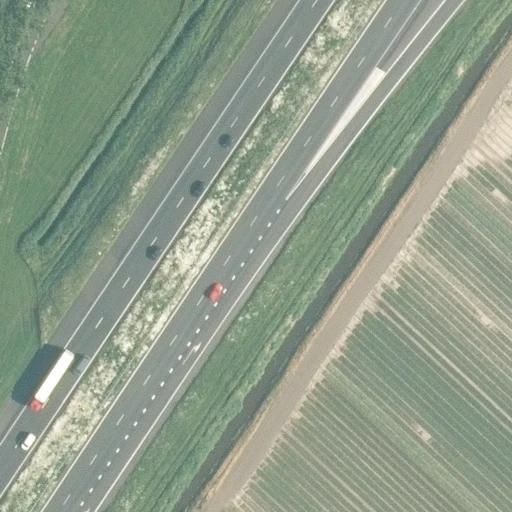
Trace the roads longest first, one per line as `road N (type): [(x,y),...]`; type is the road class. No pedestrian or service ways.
road 1 (motorway): [(306,0),(0,455)]
road 2 (motorway): [(49,511),(264,190)]
road 3 (motorway): [(264,190),(381,78),(448,0)]
road 4 (motorway): [(264,190),(395,0)]
